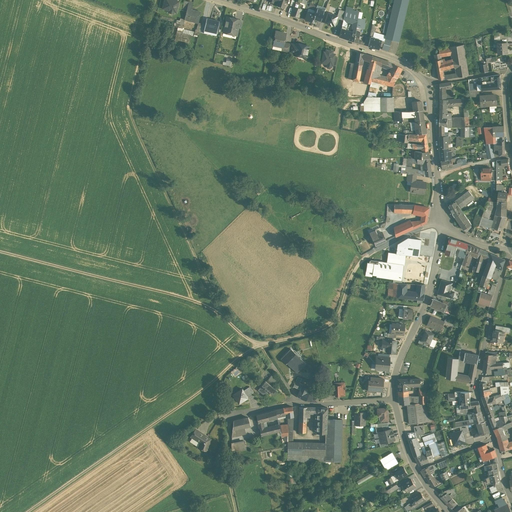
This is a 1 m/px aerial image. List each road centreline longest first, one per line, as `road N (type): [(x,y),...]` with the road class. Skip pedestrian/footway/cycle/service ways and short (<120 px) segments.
road 1 (track): [(259,347),(219,313),(129,113),(156,0)]
road 2 (residential): [(511,497),(476,381),(511,253)]
road 3 (track): [(218,377),(28,511)]
road 4 (residential): [(211,0),(394,59),(425,84)]
road 5 (residential): [(442,228),(425,305),(393,378),(394,400)]
road 6 (residential): [(394,400),(291,403),(225,418)]
road 7 (track): [(0,252),(153,291)]
road 8 (residential): [(425,84),(442,228)]
road 9 (track): [(359,263),(329,326),(259,347)]
road 10 (residential): [(394,400),(407,451),(447,511)]
